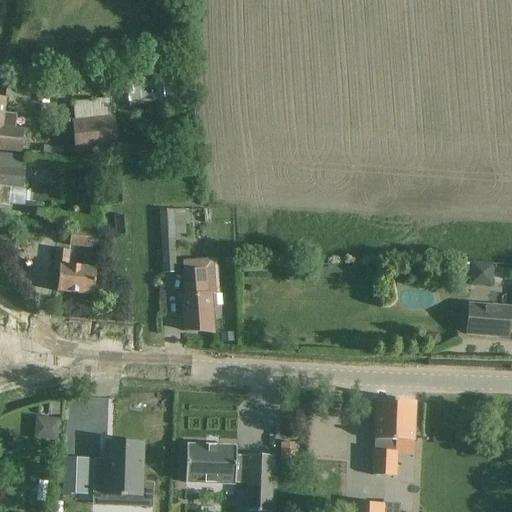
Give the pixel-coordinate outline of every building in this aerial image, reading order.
[(107,102),(146,104),(147,84),(108,82),(107,102)] [(14,116),(1,115),(3,97),(0,96),(0,150),(20,153),(22,132),(13,131),(14,116)] [(55,101),(55,118),(93,118),(93,101),(55,101)] [(114,125),(74,128),(77,152),(116,149),(114,125)] [(0,206),(8,207),(10,188),(27,190),(28,185),(24,185),(24,181),(34,182),(35,174),(25,173),(26,158),(0,154),(0,206)] [(174,209),(161,210),(167,274),(180,273),(174,209)] [(98,250),(100,233),(71,229),(70,246),(98,250)] [(69,252),(56,250),(54,272),(59,272),(57,292),(93,296),(96,270),(68,267),(69,252)] [(450,285),(473,284),(473,263),(449,263),(450,285)] [(511,264),(495,264),(494,277),(511,277),(511,264)] [(213,332),(210,303),(215,303),(214,290),(206,291),(204,271),(183,273),(185,297),(183,297),(184,330),(184,332),(213,334),(213,332)] [(509,309),(469,306),(467,336),(507,339),(509,320),(511,320),(511,309),(509,309)] [(415,403),(399,402),(376,401),(372,481),(396,483),(397,459),(412,459),(415,403)] [(16,438),(40,438),(40,416),(16,417),(16,438)] [(94,466),(93,495),(114,496),(120,496),(120,498),(126,498),(126,496),(141,497),(142,484),(143,445),(107,443),(107,460),(106,467),(94,466)] [(187,446),(186,484),(236,486),(236,484),(248,484),(249,458),(237,458),(237,448),(218,447),(206,447),(187,446)] [(248,484),(248,496),(272,497),(273,457),(249,457),(249,458),(248,484)] [(64,459),(63,494),(87,495),(88,460),(64,459)]
